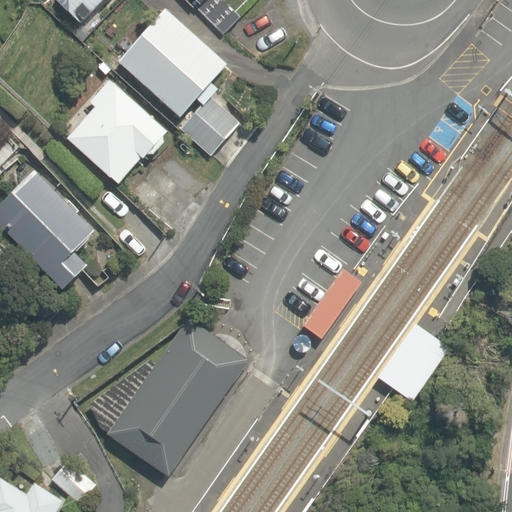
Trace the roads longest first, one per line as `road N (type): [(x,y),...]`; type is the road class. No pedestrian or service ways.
road 1 (residential): [(365,2),(174,279),(0,413)]
road 2 (track): [(269,274),(273,312),(251,399),(171,511)]
